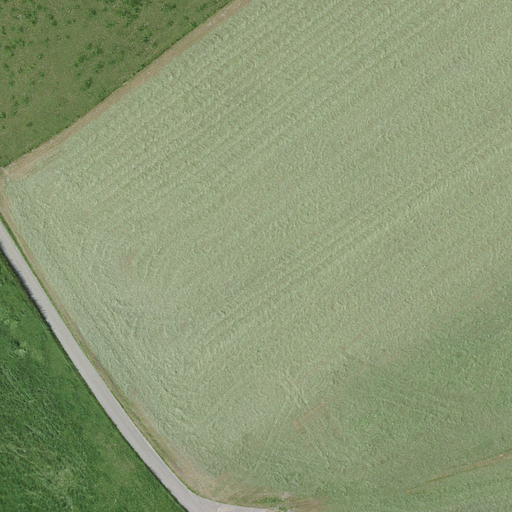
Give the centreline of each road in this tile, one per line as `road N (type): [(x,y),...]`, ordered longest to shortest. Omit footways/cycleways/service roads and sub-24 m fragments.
road 1 (unclassified): [(195,511),(0,230)]
road 2 (track): [(304,511),(511,455)]
